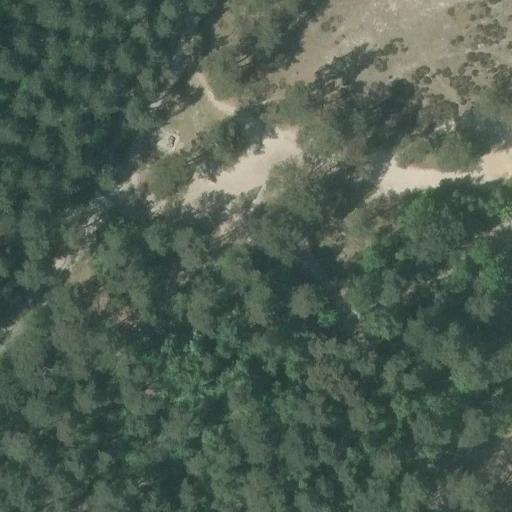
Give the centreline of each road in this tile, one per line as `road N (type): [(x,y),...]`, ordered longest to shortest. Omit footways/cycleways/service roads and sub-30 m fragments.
road 1 (track): [(435,511),(326,298),(234,213),(81,228),(0,247)]
road 2 (track): [(511,163),(371,179),(71,262)]
road 3 (unknown): [(152,0),(110,95),(108,158),(81,228),(55,260)]
